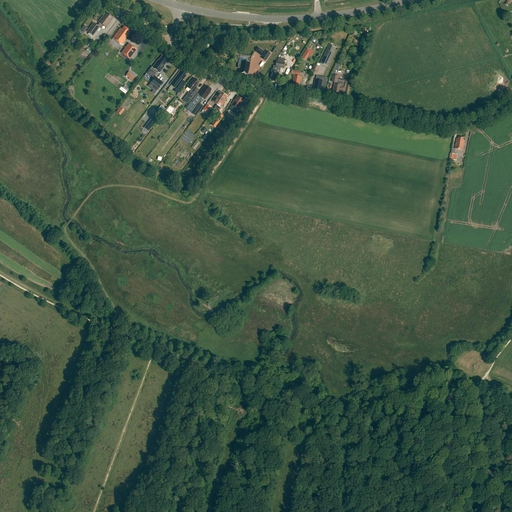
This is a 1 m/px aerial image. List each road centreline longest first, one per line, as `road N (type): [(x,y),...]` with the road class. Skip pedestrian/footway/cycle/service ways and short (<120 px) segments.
road 1 (unclassified): [(265,91),(433,126),(481,124),(511,105)]
road 2 (primary): [(182,7),(280,19),(415,0)]
